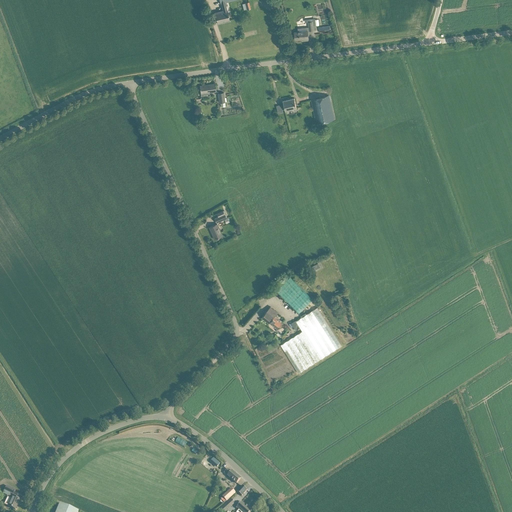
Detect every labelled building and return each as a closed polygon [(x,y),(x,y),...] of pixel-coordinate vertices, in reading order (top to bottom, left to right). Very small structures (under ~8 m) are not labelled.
[(233,0),(219,0),(220,3),(221,3),(223,11),(215,13),(217,23),(229,20),(227,10),(225,2),(233,0)] [(313,30),(312,19),(307,19),(308,27),(297,28),(298,31),(294,32),(295,40),(305,39),(305,40),(309,40),(307,31),(313,30)] [(216,91),(215,89),(215,84),(200,86),(201,97),(210,96),(209,92),(216,91)] [(334,119),(330,100),(328,95),(311,99),(316,123),(334,119)] [(297,108),(295,103),(294,98),(283,100),(284,106),(282,106),(282,105),(276,106),(277,111),(285,109),(285,111),(297,108)] [(226,218),(223,211),(216,214),(218,217),(214,218),(216,223),(226,218)] [(217,223),(213,225),(209,227),(214,239),(222,235),(217,223)] [(298,313),(313,300),(290,277),(276,290),(298,313)] [(278,313),(274,310),(270,306),(262,317),(269,323),(270,322),(278,329),(281,325),(282,323),(275,317),(278,313)] [(298,372),(341,345),(317,307),(296,321),(297,324),(295,325),(297,329),(299,327),(302,331),(281,344),(298,372)] [(228,469),(225,472),(228,475),(227,476),(237,484),(240,479),(241,479),(232,471),(231,472),(228,469)] [(15,490),(11,488),(6,486),(4,490),(13,495),(15,490)] [(247,490),(243,486),(237,492),(242,496),(247,490)] [(232,489),(223,497),(227,501),(236,493),(232,489)] [(20,500),(15,498),(12,496),(11,499),(7,498),(4,505),(15,510),(20,500)] [(231,499),(220,509),(222,511),(223,511),(226,509),(225,508),(232,501),(231,499)] [(242,502),(238,506),(237,508),(241,511),(250,511),(252,511),(248,508),(249,508),(245,505),(242,502)] [(77,511),(78,511),(59,503),(55,511),(77,511)]
